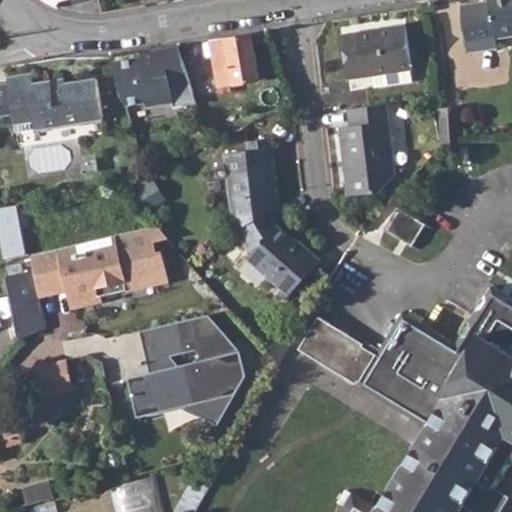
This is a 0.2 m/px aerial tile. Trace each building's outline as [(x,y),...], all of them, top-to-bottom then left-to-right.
[(511,0),(475,0),(461,2),(468,48),(496,44),(496,36),(511,33),(511,0)] [(407,67),(409,67),(401,23),(338,35),(346,79),(369,74),(407,67)] [(259,79),(252,35),(210,41),(217,86),(259,79)] [(157,53),(141,56),(114,61),(127,104),(143,101),(143,107),(173,101),(174,106),(198,102),(180,46),(156,49),(157,53)] [(410,79),(407,67),(369,74),(371,86),(410,79)] [(0,112),(14,110),(17,130),(38,127),(105,118),(99,78),(66,85),(65,78),(36,81),(34,71),(9,75),(9,81),(0,82),(0,112)] [(393,174),(384,104),(346,111),(348,124),(338,126),(348,195),(380,191),(393,174)] [(278,210),(270,145),(247,147),(248,155),(225,159),(234,237),(238,235),(266,217),(278,210)] [(20,254),(27,252),(17,204),(10,205),(20,254)] [(387,230),(417,247),(430,226),(401,208),(387,230)] [(248,264),(291,300),(321,264),(304,249),(302,252),(276,229),(275,231),(266,217),(238,235),(248,253),(254,257),(248,264)] [(153,241),(167,238),(157,225),(32,255),(35,270),(38,284),(67,277),(70,288),(76,306),(101,300),(100,296),(98,290),(120,285),(121,291),(168,280),(161,250),(156,252),(153,241)] [(20,340),(47,330),(40,296),(38,284),(35,270),(7,275),(20,340)] [(40,296),(70,288),(67,277),(38,284),(40,296)] [(98,290),(100,296),(121,291),(120,285),(98,290)] [(364,342),(319,315),(298,348),(354,382),(356,380),(359,382),(358,384),(428,427),(378,508),(352,492),(339,511),(482,511),(484,511),(482,509),(511,462),(511,338),(473,315),(456,343),(402,311),(376,353),(362,344),(364,342)] [(125,381),(135,420),(182,409),(189,407),(218,423),(244,376),(239,353),(231,355),(228,341),(206,317),(144,332),(154,374),(148,375),(125,381)] [(154,374),(144,332),(138,333),(148,375),(154,374)] [(239,353),(228,341),(231,355),(239,353)] [(71,356),(33,364),(39,397),(78,389),(71,356)] [(216,428),(218,423),(189,407),(182,409),(216,428)] [(115,483),(120,511),(164,511),(156,474),(115,483)] [(55,479),(28,482),(30,501),(57,498),(55,479)]
